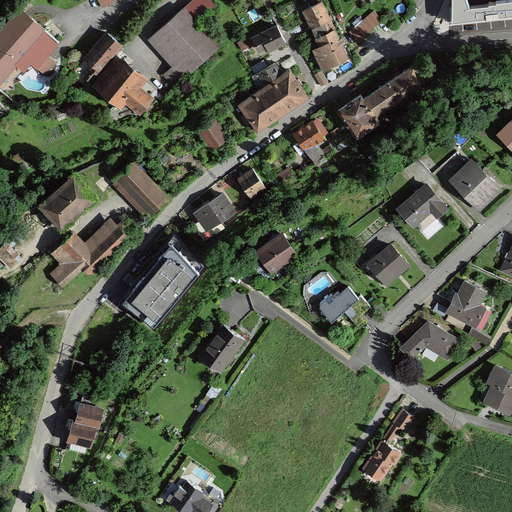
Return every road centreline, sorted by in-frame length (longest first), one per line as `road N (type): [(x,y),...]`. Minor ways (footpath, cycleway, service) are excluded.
road 1 (residential): [(413,35),(178,201),(84,303),(39,474)]
road 2 (residential): [(455,419),(378,362),(378,335),(511,211)]
